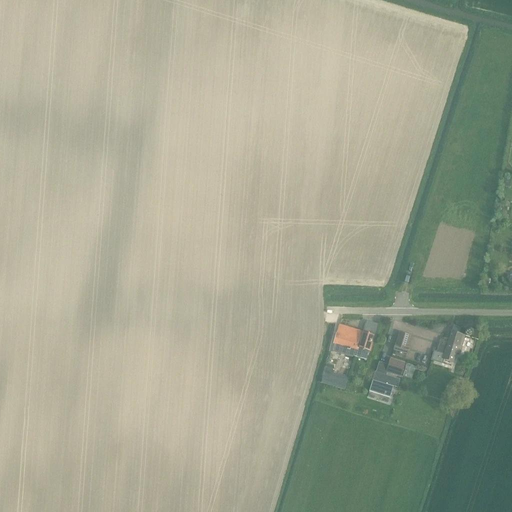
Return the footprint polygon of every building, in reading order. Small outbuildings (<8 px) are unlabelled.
[(334,344),(332,352),(355,358),(357,348),(370,352),(374,336),(339,325),(334,344)] [(434,352),(431,360),(442,364),(443,358),(453,361),(456,352),(459,353),(465,336),(458,334),(460,328),(453,326),(451,332),(449,340),(444,339),(444,342),(440,341),(438,347),(437,353),(434,352)] [(399,333),(394,351),(407,355),(409,349),(405,348),(408,336),(399,333)] [(375,372),(368,392),(389,399),(393,390),(397,391),(400,381),(386,376),(387,374),(400,378),(405,364),(390,359),(388,366),(379,363),(376,372),(375,372)] [(325,371),(321,383),(344,390),(348,378),(347,378),(331,373),(333,366),(326,364),(324,371),(325,371)]
